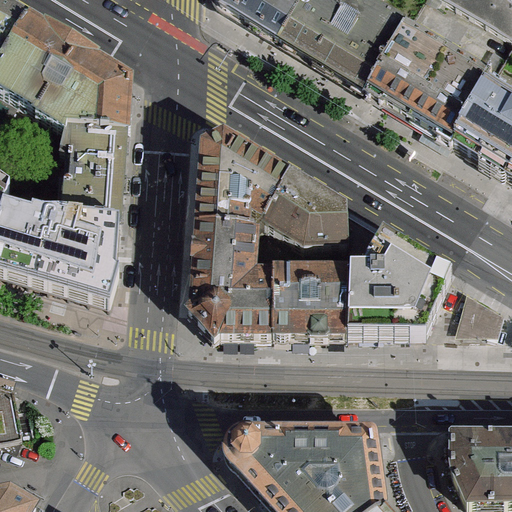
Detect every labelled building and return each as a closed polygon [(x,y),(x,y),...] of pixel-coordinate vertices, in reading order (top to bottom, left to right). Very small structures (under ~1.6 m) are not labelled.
[(218,0),(217,12),(282,50),(311,0),(218,0)] [(348,0),(347,2),(344,0),(311,0),(282,50),(368,102),(405,41),(407,37),(380,21),(386,11),(366,0),(348,0)] [(511,0),(433,0),(511,45),(511,0)] [(0,76),(27,31),(0,15),(0,76)] [(36,127),(67,144),(68,141),(127,145),(130,93),(27,31),(0,76),(0,102),(21,115),(38,125),(36,127)] [(490,93),(405,41),(368,102),(455,153),(490,93)] [(511,106),(490,93),(455,153),(511,186),(511,106)] [(0,102),(0,135),(4,139),(11,129),(21,115),(0,102)] [(67,144),(36,127),(25,140),(17,149),(24,155),(48,171),(65,153),(67,144)] [(25,140),(11,129),(4,139),(17,149),(25,140)] [(0,135),(0,192),(12,200),(24,155),(17,149),(4,139),(0,135)] [(63,195),(61,224),(61,231),(120,234),(127,145),(68,141),(67,144),(65,153),(62,163),(70,165),(68,191),(63,195)] [(266,235),(291,189),(225,150),(206,159),(201,238),(249,241),(249,238),(251,222),(265,230),(266,235)] [(348,224),(291,189),(266,235),(306,259),(349,257),(348,224)] [(12,200),(0,192),(0,240),(6,219),(12,200)] [(6,219),(28,225),(34,205),(27,197),(22,203),(12,200),(6,219)] [(46,218),(45,230),(61,231),(61,224),(58,224),(54,220),(46,218)] [(28,225),(6,219),(0,240),(0,284),(112,316),(121,285),(117,284),(120,234),(61,231),(45,230),(28,225)] [(384,244),(348,224),(349,257),(350,283),(363,282),(384,244)] [(255,239),(249,238),(249,241),(201,238),(195,317),(223,346),(274,346),(274,286),(257,286),(251,289),(251,281),(256,278),(258,242),(255,239)] [(453,286),(384,244),(363,282),(350,283),(347,347),(426,346),(453,286)] [(274,283),(274,286),(274,346),(347,347),(350,283),(274,283)] [(504,321),(469,300),(457,342),(498,342),(504,321)] [(14,397),(0,392),(0,449),(24,445),(14,397)] [(511,511),(511,445),(453,446),(453,477),(466,511),(511,511)] [(231,457),(231,468),(271,511),(382,511),(373,447),(244,446),(235,449),(231,457)] [(26,511),(11,501),(0,503),(0,511),(26,511)]
